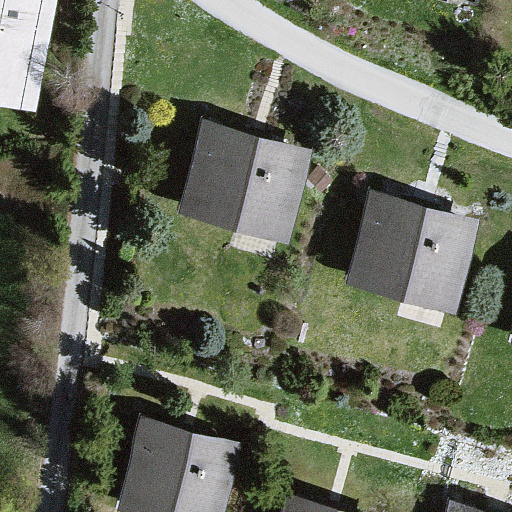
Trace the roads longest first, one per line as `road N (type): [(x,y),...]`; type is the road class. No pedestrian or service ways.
road 1 (residential): [(98,0),(44,511)]
road 2 (residential): [(217,0),(305,53),(511,133)]
